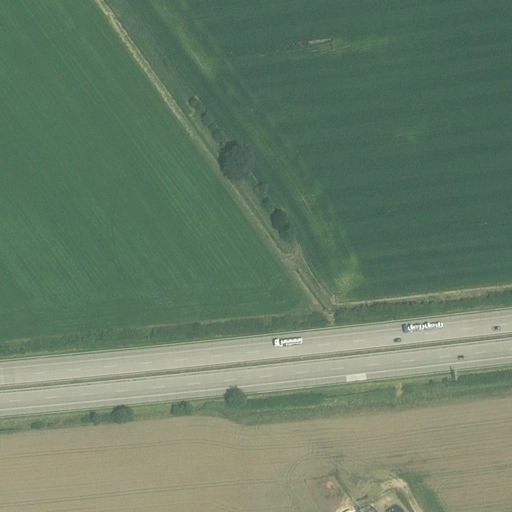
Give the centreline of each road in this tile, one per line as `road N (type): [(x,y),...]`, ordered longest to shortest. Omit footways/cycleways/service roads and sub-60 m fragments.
road 1 (motorway): [(0,405),(511,353)]
road 2 (motorway): [(511,319),(0,371)]
